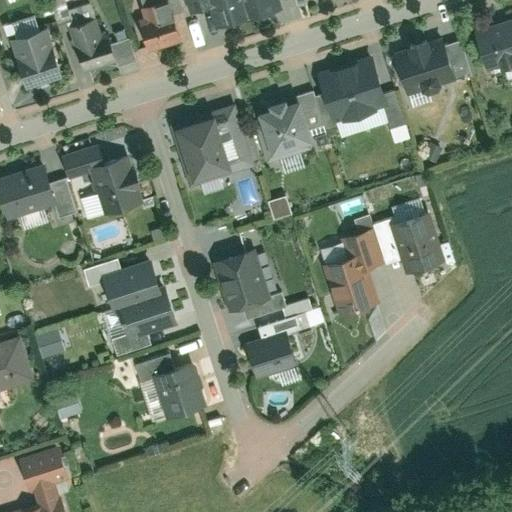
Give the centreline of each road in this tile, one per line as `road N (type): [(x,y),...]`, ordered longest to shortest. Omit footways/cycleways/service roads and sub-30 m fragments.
road 1 (residential): [(139,90),(255,472),(420,320)]
road 2 (residential): [(139,90),(424,0)]
road 3 (residential): [(0,134),(139,90)]
